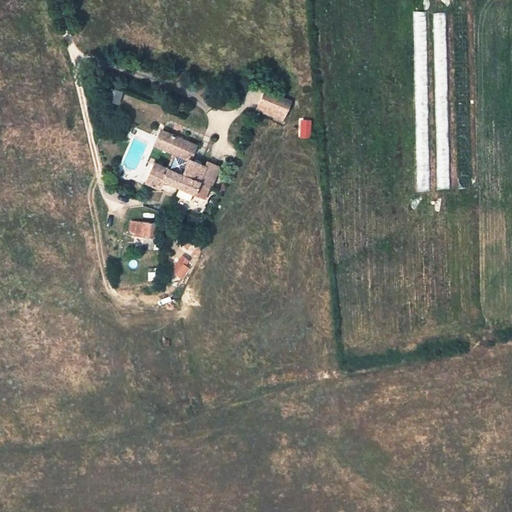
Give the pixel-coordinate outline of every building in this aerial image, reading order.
[(293,102),(266,90),(258,109),(283,122),(293,102)] [(311,120),(303,120),(302,137),(310,138),(311,120)] [(161,130),(155,145),(173,153),(172,154),(188,161),(182,175),(166,168),(153,162),(145,182),(159,189),(162,181),(193,194),(198,183),(210,188),(217,171),(189,160),(195,145),(161,130)] [(182,175),(188,161),(172,154),(166,168),(182,175)] [(155,237),(156,223),(140,221),(136,221),(131,221),(130,231),(135,232),(134,235),(143,236),(154,237),(155,237)] [(142,248),(152,249),(154,237),(143,236),(142,248)] [(161,250),(163,238),(155,237),(154,237),(152,249),(161,250)] [(175,250),(172,243),(165,247),(169,253),(175,250)] [(172,268),(182,276),(193,262),(183,254),(172,268)] [(160,272),(148,274),(149,281),(161,280),(160,272)]
